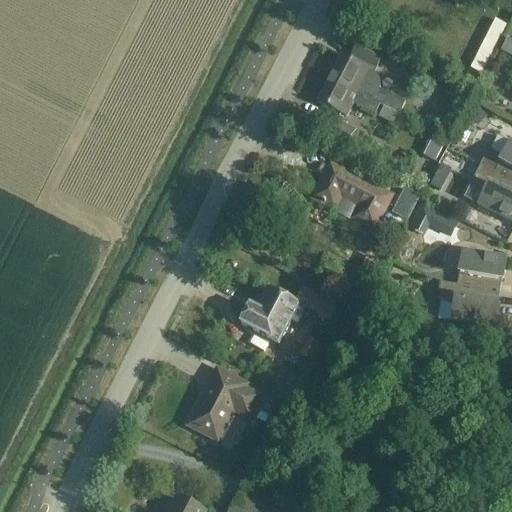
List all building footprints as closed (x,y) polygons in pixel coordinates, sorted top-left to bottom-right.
[(341,60),(330,81),(399,117),(405,106),(378,92),(379,87),(378,81),(374,77),(384,58),(359,45),(349,64),(341,60)] [(411,80),(417,68),(418,66),(406,60),(399,74),(411,80)] [(399,117),(330,81),(317,106),(346,121),(354,105),(376,116),(379,109),(383,111),(379,118),(391,124),(395,117),(398,119),(399,117)] [(472,93),(453,84),(446,97),(465,107),(472,93)] [(480,92),(476,100),(484,104),(488,96),(480,92)] [(478,110),(469,118),(478,128),(487,120),(478,110)] [(355,134),(333,123),(323,142),(345,153),(355,134)] [(446,144),(434,139),(426,159),(438,164),(446,144)] [(489,152),(480,168),(511,184),(511,143),(503,159),(489,152)] [(360,209),(353,222),(374,233),(392,198),(330,166),(312,201),(334,212),(341,199),(360,209)] [(511,184),(480,168),(474,181),(473,181),(485,195),(478,208),(511,224),(511,184)] [(400,199),(391,217),(407,226),(417,207),(400,199)] [(472,211),(466,220),(476,226),(481,217),(472,211)] [(440,240),(434,261),(444,263),(450,243),(440,240)] [(463,253),(457,287),(457,288),(500,295),(502,283),(504,284),(505,282),(503,282),(507,255),(506,255),(505,260),(463,253)] [(357,284),(352,295),(363,300),(368,289),(357,284)] [(498,307),(500,295),(457,288),(457,287),(442,285),(439,300),(442,302),(438,321),(451,323),(451,324),(494,331),(493,336),(494,336),(498,309),(500,309),(500,308),(498,307)] [(301,286),(292,304),(267,291),(256,312),(249,308),(240,325),(278,345),(289,323),(296,327),(304,309),(328,322),(336,305),(301,286)] [(284,359),(302,369),(300,372),(310,377),(324,349),(319,347),(320,345),(309,339),(300,356),(289,350),(284,359)] [(217,372),(188,428),(218,444),(236,410),(251,417),(261,399),(246,391),(247,387),(217,372)] [(324,402),(306,393),(302,400),(320,410),(324,402)] [(279,400),(273,411),(284,416),(290,406),(279,400)] [(278,420),(261,412),(257,420),(274,428),(278,420)] [(269,511),(239,496),(231,511),(269,511)] [(199,511),(179,501),(173,511),(199,511)]
